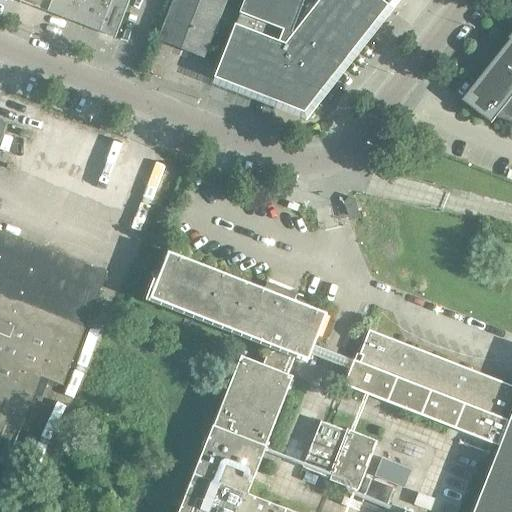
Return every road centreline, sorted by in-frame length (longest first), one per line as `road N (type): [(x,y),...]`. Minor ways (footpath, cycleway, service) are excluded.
road 1 (unclassified): [(332,160),(299,163),(0,46)]
road 2 (unclassified): [(332,160),(465,0)]
